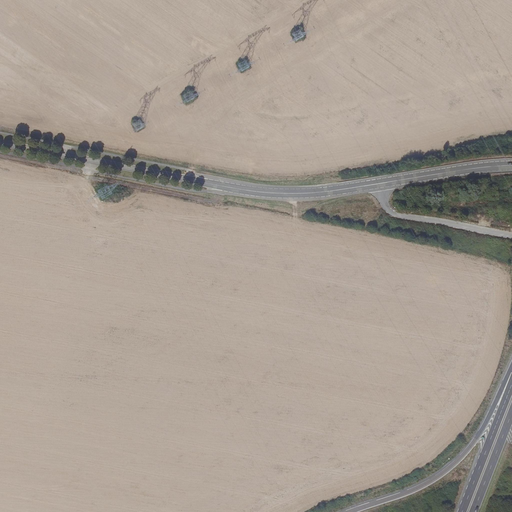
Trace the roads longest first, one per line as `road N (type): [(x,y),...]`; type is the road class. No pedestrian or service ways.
road 1 (tertiary): [(511,165),(278,193),(0,142)]
road 2 (trunk): [(511,367),(471,442),(443,469),(346,511)]
road 3 (track): [(511,236),(401,217),(384,202),(379,183)]
road 4 (primary): [(511,384),(462,511)]
